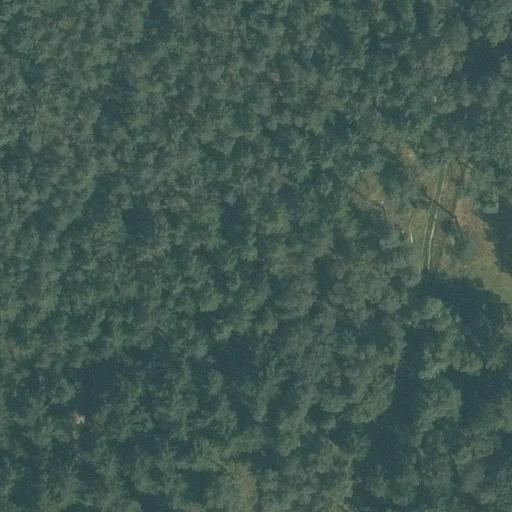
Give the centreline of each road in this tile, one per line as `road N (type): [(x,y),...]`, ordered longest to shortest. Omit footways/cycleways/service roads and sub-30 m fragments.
road 1 (track): [(505,0),(440,65),(449,127),(413,318),(385,377),(344,511)]
road 2 (unknown): [(70,511),(79,405),(61,359),(32,342),(0,343)]
